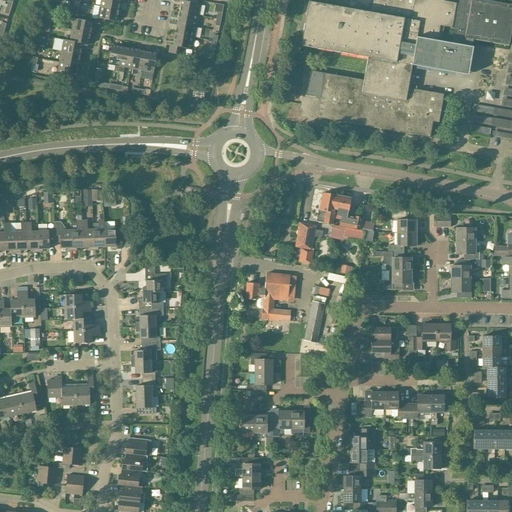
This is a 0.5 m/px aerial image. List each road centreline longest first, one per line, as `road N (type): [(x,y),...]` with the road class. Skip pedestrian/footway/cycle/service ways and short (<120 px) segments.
road 1 (tertiary): [(200,511),(230,180)]
road 2 (residential): [(511,197),(260,150)]
road 3 (tertiary): [(0,158),(131,143),(210,152)]
road 4 (residential): [(112,361),(109,295),(89,267),(0,276)]
road 5 (residential): [(343,384),(360,309),(438,308)]
road 6 (tertiary): [(239,130),(262,0)]
